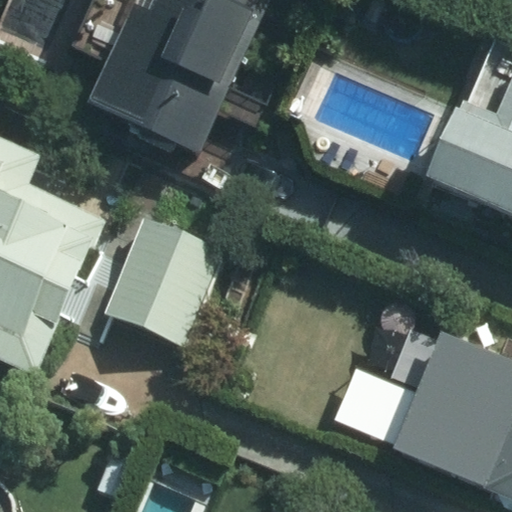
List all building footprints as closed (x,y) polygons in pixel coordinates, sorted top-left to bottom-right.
[(120,0),(71,115),(181,162),(251,0),(120,0)] [(511,80),(502,77),(481,131),(442,117),(411,196),(511,235),(511,80)] [(0,374),(21,383),(77,249),(84,252),(94,229),(12,195),(9,193),(16,176),(19,170),(0,162),(0,374)] [(177,350),(215,258),(138,227),(100,319),(177,350)] [(456,412),(431,473),(511,507),(511,375),(490,367),(470,418),(456,412)]
